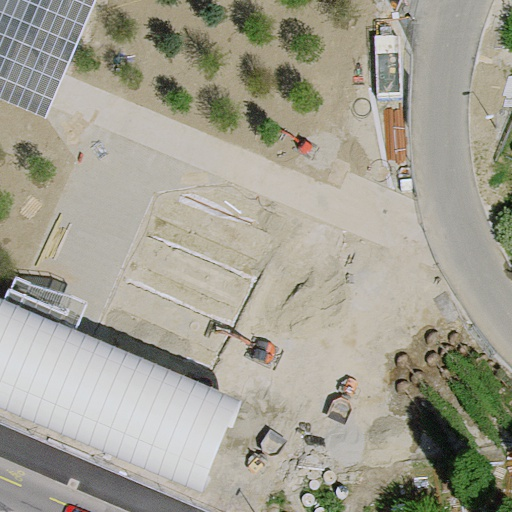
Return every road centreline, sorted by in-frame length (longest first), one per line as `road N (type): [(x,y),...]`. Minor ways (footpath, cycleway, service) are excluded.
road 1 (unknown): [(0,350),(82,386),(283,443),(511,392)]
road 2 (unclassified): [(511,335),(459,236),(441,151),(442,77),(458,0)]
